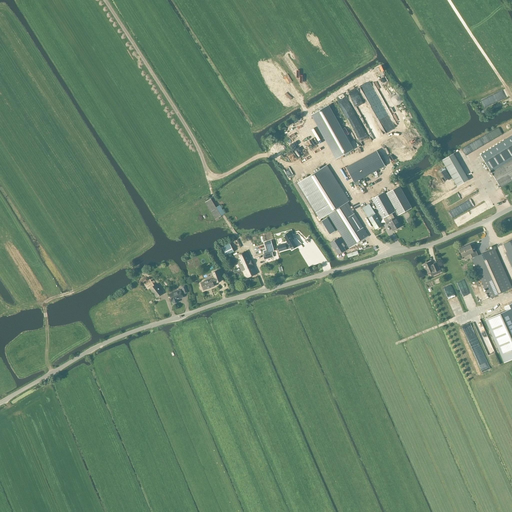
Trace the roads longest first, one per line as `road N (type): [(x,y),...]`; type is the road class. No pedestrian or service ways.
road 1 (tertiary): [(0,402),(107,341),(430,244),(511,207)]
road 2 (track): [(238,237),(212,197),(195,141),(104,0)]
road 3 (track): [(323,148),(233,0)]
road 4 (track): [(207,174),(223,176),(264,155),(293,165),(323,148)]
